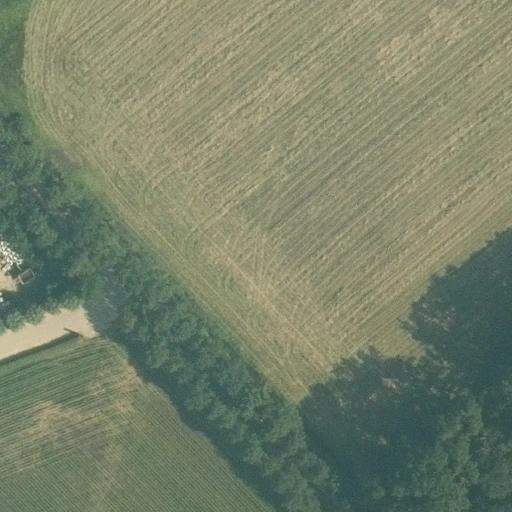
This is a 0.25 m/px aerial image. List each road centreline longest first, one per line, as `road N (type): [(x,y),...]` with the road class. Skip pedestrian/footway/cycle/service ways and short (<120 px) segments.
road 1 (unclassified): [(350,511),(0,150)]
road 2 (track): [(381,511),(511,400)]
